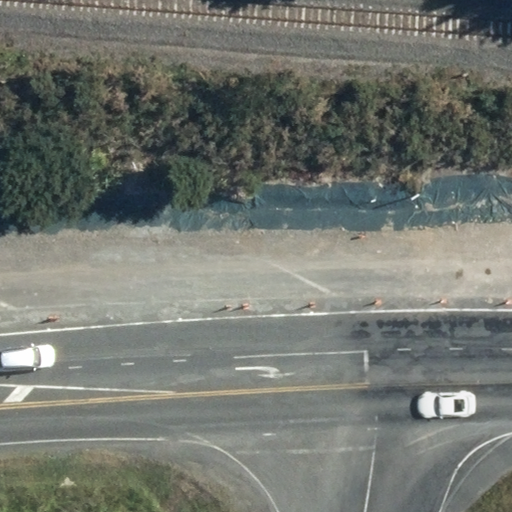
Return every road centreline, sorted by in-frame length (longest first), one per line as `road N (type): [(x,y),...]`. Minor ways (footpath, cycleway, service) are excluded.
road 1 (primary): [(381,343),(0,361)]
road 2 (residential): [(368,511),(381,343)]
road 3 (primary): [(511,345),(381,343)]
